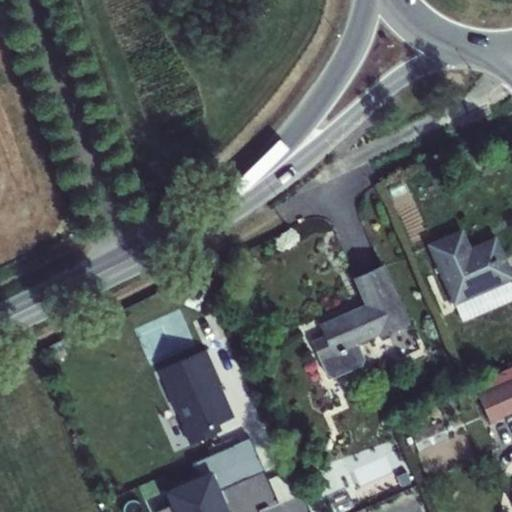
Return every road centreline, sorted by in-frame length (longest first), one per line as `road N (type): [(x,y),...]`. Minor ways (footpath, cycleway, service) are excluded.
road 1 (primary): [(184,230),(285,177),(414,67),(465,48)]
road 2 (primary): [(370,0),(337,72),(301,124),(184,230)]
road 3 (primary): [(184,230),(0,322)]
